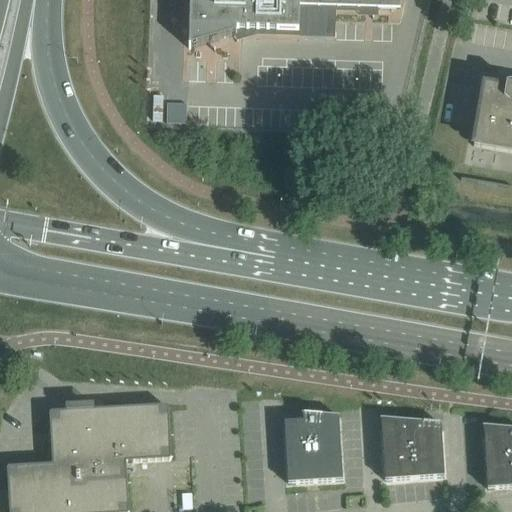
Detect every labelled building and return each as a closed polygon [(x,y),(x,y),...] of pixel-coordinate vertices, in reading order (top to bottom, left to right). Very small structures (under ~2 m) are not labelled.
[(189,0),(188,32),(188,51),(243,33),(298,35),(299,8),(306,8),(306,35),(325,35),(325,13),(317,13),(318,8),(400,11),(399,0),(189,0)] [(165,107),(167,79),(158,78),(156,106),(165,107)] [(511,87),(506,89),(505,92),(484,88),(474,148),(511,154),(511,87)] [(128,511),(126,465),(169,463),(171,461),(171,458),(168,409),(166,408),(95,412),(95,406),(66,408),(66,414),(51,414),(49,417),(52,467),(10,470),(7,472),(9,511),(128,511)] [(339,421),(340,419),(302,416),(302,418),(303,418),(303,424),(284,425),(288,486),(343,483),(339,421)] [(415,481),(410,424),(380,421),(380,423),(381,423),(385,483),(415,481)] [(444,479),(441,432),(441,428),(442,426),(410,424),(415,481),(444,479)] [(511,431),(501,430),(483,429),(483,430),(484,431),(484,437),(487,492),(511,490),(511,431)]
